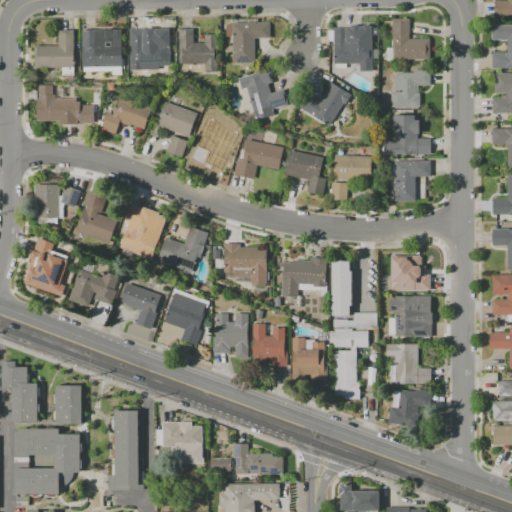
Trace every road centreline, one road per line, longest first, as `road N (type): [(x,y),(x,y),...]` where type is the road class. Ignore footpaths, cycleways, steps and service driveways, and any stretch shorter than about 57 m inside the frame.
road 1 (residential): [(310,0),(12,9),(12,250),(0,272)]
road 2 (tertiary): [(511,507),(0,316)]
road 3 (residential): [(463,0),(458,457),(451,485)]
road 4 (residential): [(460,230),(361,229),(265,216),(16,146)]
